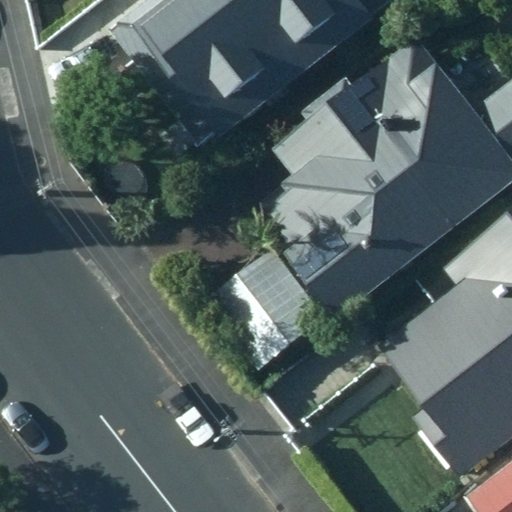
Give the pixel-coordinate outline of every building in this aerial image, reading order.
[(230,149),(388,26),(384,20),(409,0),(157,0),(117,32),(209,153),(226,142),(230,149)] [(347,327),(511,201),(511,94),(484,118),(428,49),(367,97),(359,85),(314,120),(322,130),(285,158),(307,188),(272,215),(303,256),(296,261),(347,327)] [(472,490),(511,458),(511,231),(456,275),(470,293),(389,356),(436,415),(423,425),(472,490)] [(333,326),(282,260),(215,307),(269,376),(333,326)] [(511,511),(511,483),(479,509),(481,511),(511,511)]
